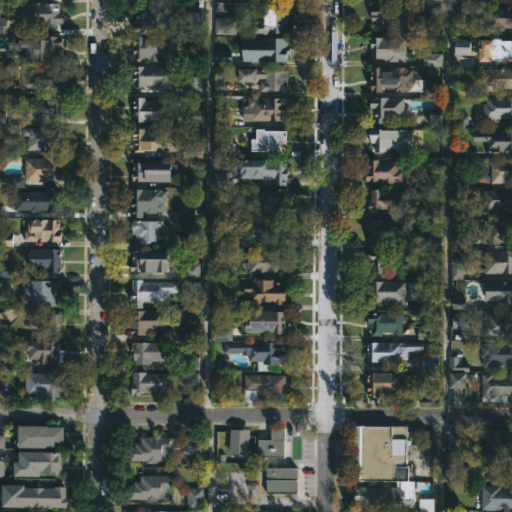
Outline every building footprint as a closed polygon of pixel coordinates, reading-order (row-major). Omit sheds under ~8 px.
[(59,3),(59,12),(63,12),(63,24),(17,24),(17,20),(8,20),(8,13),(17,13),(17,4),(24,4),(24,2),(59,3)] [(407,11),(407,27),(386,25),(386,30),(375,30),(374,20),(372,20),(372,5),(407,5),(407,11)] [(286,33),(253,33),(254,23),(258,23),(258,18),(264,18),(264,6),(287,6),(286,33)] [(511,6),(511,29),(505,29),(505,30),(487,30),(487,27),(484,27),(484,19),(487,19),(487,7),(511,6)] [(427,22),(427,9),(415,10),(416,22),(427,22)] [(161,11),(161,16),(170,16),(170,32),(134,33),(134,22),(137,22),(137,14),(139,14),(139,11),(161,11)] [(201,32),(200,12),(188,13),(189,33),(201,32)] [(236,18),(215,17),(214,34),(235,35),(236,18)] [(62,37),(62,51),(57,51),(57,59),(26,58),(26,48),(20,48),(20,39),(46,40),(46,36),(62,37)] [(145,36),(145,38),(166,38),(166,47),(175,47),(174,59),(159,59),(159,62),(149,62),(149,59),(140,59),(140,61),(133,61),(133,36),(145,36)] [(406,55),(406,59),(398,58),(398,61),(389,61),(389,58),(371,58),(371,37),(407,39),(406,55)] [(287,38),(287,46),(289,46),(287,62),(265,61),(265,53),(262,52),(262,43),(265,43),(265,38),(287,38)] [(502,38),(502,40),(511,40),(511,58),(505,58),(505,60),(481,60),(481,48),(483,48),(483,41),(484,41),(484,40),(493,40),(493,38),(502,38)] [(470,40),(455,39),(455,54),(470,55),(470,40)] [(231,51),(215,51),(215,64),(231,64),(231,51)] [(423,66),(441,67),(442,54),(423,53),(423,66)] [(169,66),(169,71),(175,71),(174,89),(134,88),(134,66),(169,66)] [(412,67),(412,82),(408,82),(407,89),(396,89),(396,87),(382,86),(382,92),(371,92),(371,67),(395,68),(395,67),(412,67)] [(511,67),(511,97),(511,89),(497,88),(497,91),(484,91),(484,82),(482,82),(482,68),(511,67)] [(61,82),(61,84),(56,84),(56,90),(22,89),(22,77),(32,77),(32,68),(62,69),(61,82)] [(272,69),(287,70),(287,91),(260,91),(260,81),(265,82),(265,78),(258,78),(258,70),(272,69)] [(185,94),(201,95),(202,77),(186,77),(185,94)] [(438,97),(439,79),(425,79),(424,96),(438,97)] [(50,96),(50,97),(62,98),(61,125),(50,124),(50,116),(43,116),(43,119),(35,118),(35,116),(19,116),(19,109),(13,109),(13,97),(50,96)] [(146,97),(146,100),(168,100),(168,109),(172,109),(172,122),(133,121),(133,97),(146,97)] [(286,121),(246,121),(246,105),(250,105),(251,97),(287,98),(286,121)] [(404,97),(404,118),(385,118),(385,123),(374,123),(374,112),(370,112),(370,97),(404,97)] [(511,123),(508,123),(508,118),(494,118),(494,121),(483,121),(484,103),(486,103),(486,97),(511,97),(511,123)] [(430,128),(442,127),(441,114),(429,114),(430,128)] [(467,115),(455,116),(456,127),(468,126),(467,115)] [(59,138),(59,149),(26,150),(28,136),(22,136),(22,128),(59,128),(59,138)] [(144,128),(144,132),(149,132),(149,130),(168,132),(168,151),(134,151),(134,128),(144,128)] [(264,129),(264,131),(286,131),(286,145),(280,145),(279,149),(267,149),(267,152),(251,151),(252,140),(255,140),(256,129),(264,129)] [(406,138),(406,151),(394,152),(394,149),(383,149),(383,152),(374,152),(374,143),(370,143),(370,129),(406,129),(406,138)] [(511,150),(504,150),(504,152),(495,152),(495,150),(487,150),(487,134),(499,134),(499,130),(511,130),(511,150)] [(58,157),(58,168),(62,168),(62,180),(47,180),(47,183),(25,182),(25,158),(58,157)] [(286,160),(286,188),(274,188),(274,179),(271,179),(271,182),(262,181),(262,179),(241,179),(241,160),(265,161),(266,159),(286,160)] [(379,160),(379,161),(398,162),(398,170),(402,170),(402,181),(393,181),(393,185),(384,185),(384,181),(366,181),(368,160),(379,160)] [(492,183),(491,183),(491,161),(511,160),(511,180),(508,180),(508,183),(492,183)] [(171,164),(170,182),(132,181),(132,172),(134,172),(135,163),(171,164)] [(233,190),(211,189),(212,173),(233,173),(233,190)] [(189,186),(200,186),(200,175),(188,175),(189,186)] [(24,188),(24,177),(0,177),(0,188),(24,188)] [(58,188),(58,200),(62,200),(61,210),(40,210),(40,213),(28,213),(29,211),(13,210),(13,191),(46,192),(46,188),(58,188)] [(284,189),(284,193),(286,193),(284,217),(274,217),(274,209),(265,208),(265,211),(254,211),(254,208),(249,208),(249,188),(284,189)] [(161,190),(166,191),(166,203),(164,203),(164,212),(156,211),(156,213),(145,213),(145,212),(143,212),(142,218),(132,218),(132,189),(161,190)] [(401,190),(401,198),(407,198),(407,210),(377,209),(377,213),(368,213),(370,190),(401,190)] [(511,213),(507,213),(507,210),(495,210),(495,213),(483,213),(483,190),(511,190),(511,213)] [(192,208),(179,207),(178,214),(192,216),(192,208)] [(58,231),(61,232),(61,242),(24,242),(24,231),(31,230),(31,219),(59,219),(58,231)] [(511,219),(511,245),(510,245),(510,242),(498,242),(498,244),(488,244),(488,231),(485,231),(485,220),(511,219)] [(159,227),(159,242),(151,242),(151,244),(140,244),(139,240),(135,239),(135,235),(132,235),(132,220),(163,220),(163,227),(159,227)] [(285,221),(248,220),(247,241),(284,242),(285,221)] [(392,220),(411,221),(411,243),(388,243),(379,241),(379,250),(369,250),(369,227),(366,227),(366,220),(392,220)] [(13,247),(0,247),(0,233),(13,233),(13,247)] [(450,249),(468,249),(468,234),(450,234),(450,249)] [(61,263),(61,272),(47,272),(47,267),(29,267),(29,249),(61,249),(61,263)] [(143,249),(143,251),(161,251),(161,259),(166,259),(166,272),(157,272),(157,274),(146,274),(146,272),(129,271),(129,261),(132,261),(132,259),(131,259),(132,249),(143,249)] [(399,265),(399,274),(373,273),(374,265),(369,265),(369,250),(399,251),(399,265)] [(284,261),(284,271),(267,271),(267,273),(252,273),(252,271),(249,271),(248,254),(251,254),(251,251),(284,251),(284,261)] [(511,251),(511,274),(484,274),(485,251),(511,251)] [(463,280),(462,258),(450,258),(451,280),(463,280)] [(55,294),(55,304),(29,304),(29,300),(22,300),(22,282),(29,282),(29,278),(61,279),(61,284),(58,284),(58,292),(55,292),(55,294)] [(143,279),(143,281),(178,281),(178,292),(165,292),(165,300),(158,300),(158,302),(148,302),(148,300),(142,300),(142,308),(131,308),(131,300),(130,300),(132,278),(143,279)] [(274,280),(274,289),(286,289),(286,306),(273,305),(273,302),(260,302),(260,305),(247,305),(247,295),(244,295),(244,285),(251,285),(251,280),(274,280)] [(406,280),(406,304),(397,304),(397,301),(369,301),(369,289),(371,289),(371,280),(406,280)] [(511,304),(501,304),(501,300),(486,300),(487,281),(511,281),(511,304)] [(145,336),(131,336),(131,310),(165,311),(165,330),(145,330),(145,336)] [(61,324),(60,337),(48,336),(48,324),(33,323),(33,311),(61,312),(61,324)] [(285,327),(285,335),(274,335),(274,332),(240,332),(240,319),(246,319),(247,311),(285,312),(285,327)] [(511,311),(511,335),(507,335),(507,337),(497,337),(497,335),(485,335),(485,322),(488,322),(488,313),(506,313),(506,311),(511,311)] [(402,331),(402,336),(392,336),(392,332),(381,332),(381,336),(370,336),(370,313),(402,313),(402,331)] [(468,321),(452,321),(453,330),(468,329),(468,321)] [(0,337),(10,337),(11,324),(0,323),(0,337)] [(417,339),(436,340),(436,327),(417,326),(417,339)] [(231,341),(232,328),(210,328),(210,341),(231,341)] [(57,353),(57,354),(55,354),(54,362),(48,362),(48,364),(37,363),(37,358),(28,358),(28,350),(24,349),(24,339),(58,340),(57,353)] [(166,342),(166,360),(149,360),(149,364),(135,364),(135,360),(133,360),(133,351),(131,351),(131,345),(135,345),(135,341),(166,342)] [(284,351),(285,352),(285,360),(278,360),(278,364),(262,364),(262,360),(248,360),(248,354),(241,354),(241,352),(224,351),(224,341),(285,341),(284,351)] [(394,361),(394,364),(385,364),(385,361),(367,361),(368,341),(424,342),(424,350),(408,350),(408,359),(402,359),(402,361),(394,361)] [(501,343),(501,346),(511,346),(511,363),(495,363),(495,366),(483,366),(483,356),(480,356),(481,343),(501,343)] [(421,370),(438,371),(439,354),(422,354),(421,370)] [(185,368),(199,369),(199,357),(185,356),(185,368)] [(448,388),(466,388),(467,363),(458,362),(458,356),(449,356),(448,388)] [(402,371),(401,392),(395,392),(395,394),(387,394),(387,391),(379,391),(379,397),(368,397),(369,371),(402,371)] [(58,385),(57,399),(25,397),(25,373),(58,372),(58,385)] [(146,372),(169,373),(168,395),(160,395),(160,392),(133,392),(133,372),(146,372)] [(198,388),(199,372),(186,372),(185,387),(198,388)] [(511,372),(511,397),(482,397),(482,372),(493,373),(492,375),(509,375),(509,372),(511,372)] [(285,375),(285,383),(288,383),(288,391),(285,391),(285,399),(268,398),(268,401),(243,401),(244,375),(285,375)] [(418,376),(410,376),(409,386),(418,387),(418,376)] [(408,424),(408,429),(412,429),(411,435),(408,435),(408,439),(411,439),(411,444),(413,444),(414,452),(411,452),(411,456),(408,456),(408,464),(410,464),(410,479),(414,479),(414,504),(385,504),(385,509),(379,509),(379,504),(368,504),(368,509),(361,509),(359,502),(355,502),(355,487),(358,487),(358,485),(396,485),(396,480),(356,480),(356,425),(408,424)] [(18,447),(63,448),(63,426),(18,426),(18,447)] [(285,426),(284,466),(297,466),(297,493),(266,492),(265,467),(257,467),(258,438),(271,438),(271,426),(285,426)] [(250,427),(248,454),(245,453),(245,459),(229,458),(230,427),(250,427)] [(511,427),(511,446),(494,446),(494,448),(485,448),(485,430),(511,430),(511,427)] [(447,448),(461,448),(460,429),(446,430),(447,448)] [(160,433),(160,435),(172,436),(172,449),(168,449),(168,460),(166,460),(166,467),(157,467),(157,462),(146,462),(146,459),(129,459),(129,445),(134,445),(134,442),(140,442),(140,435),(153,435),(153,433),(160,433)] [(202,436),(202,453),(182,452),(181,436),(202,436)] [(65,469),(65,473),(52,473),(52,470),(32,470),(32,450),(65,451),(65,469)] [(484,456),(484,467),(487,467),(487,473),(484,473),(484,480),(472,480),(472,471),(468,471),(468,456),(484,456)] [(157,498),(157,501),(146,500),(146,498),(128,498),(129,484),(133,484),(133,481),(140,481),(140,474),(172,474),(172,488),(169,488),(168,498),(157,498)] [(38,478),(40,479),(38,487),(65,485),(66,506),(44,507),(44,506),(37,506),(37,504),(32,504),(32,498),(30,498),(30,493),(37,493),(37,488),(28,488),(28,491),(10,491),(10,478),(38,478)] [(501,486),(501,488),(511,488),(511,507),(500,507),(500,510),(481,510),(481,485),(501,485),(501,486)] [(186,488),(186,509),(203,508),(202,487),(186,488)] [(432,511),(433,499),(419,499),(418,511),(432,511)]
